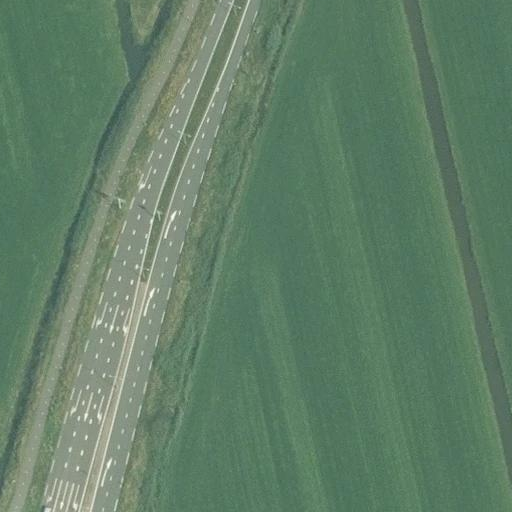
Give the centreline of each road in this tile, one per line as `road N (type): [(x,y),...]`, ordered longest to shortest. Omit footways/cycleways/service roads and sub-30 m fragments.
road 1 (tertiary): [(227,0),(134,241),(61,511)]
road 2 (tertiary): [(104,511),(188,187),(255,0)]
